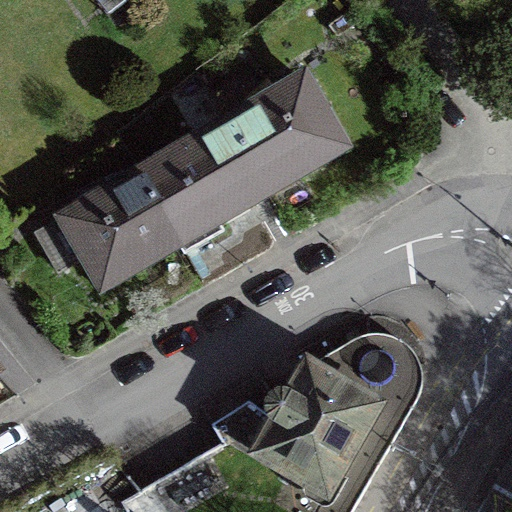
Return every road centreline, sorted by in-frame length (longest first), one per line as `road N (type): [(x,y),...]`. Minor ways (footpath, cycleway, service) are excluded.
road 1 (residential): [(85,427),(424,240),(487,232),(511,238)]
road 2 (residential): [(0,320),(85,427)]
